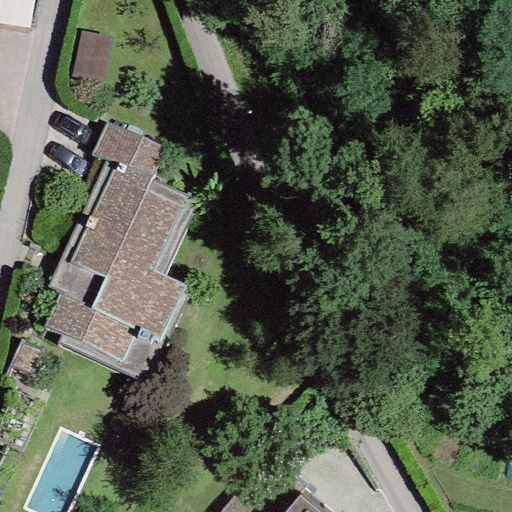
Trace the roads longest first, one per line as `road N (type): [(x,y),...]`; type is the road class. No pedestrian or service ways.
road 1 (residential): [(408,511),(301,320),(167,0)]
road 2 (unclassified): [(68,0),(0,257)]
